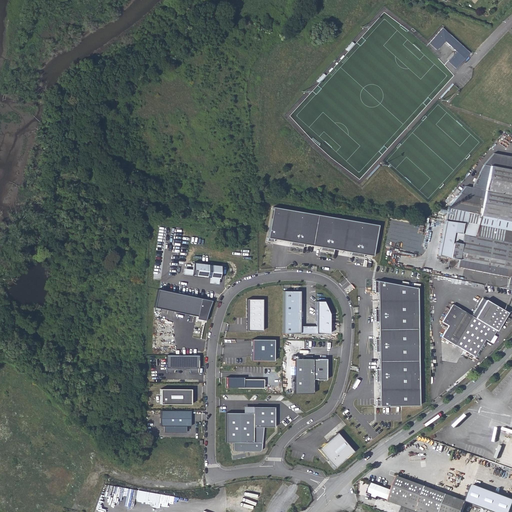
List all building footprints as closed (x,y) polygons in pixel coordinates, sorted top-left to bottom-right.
[(442,28),(429,44),(436,51),(444,42),(456,53),(448,62),(455,69),(470,53),(442,28)] [(511,156),(495,154),(491,156),(484,193),(480,192),(479,198),(459,194),(447,206),(445,219),(465,222),(463,234),(461,244),(452,242),(448,264),(457,266),(458,259),(511,269),(511,156)] [(273,209),(268,239),(372,257),(378,227),(273,209)] [(454,232),(452,242),(461,244),(463,234),(454,232)] [(511,269),(458,259),(457,266),(511,276),(511,269)] [(222,266),(194,263),(192,275),(221,279),(222,266)] [(417,290),(378,283),(380,407),(418,406),(417,290)] [(212,301),(159,290),(155,307),(198,317),(198,319),(207,322),(212,301)] [(299,291),(283,291),(283,333),(329,334),(329,314),(323,301),(316,300),(315,325),(299,325),(299,291)] [(500,323),(507,313),(486,300),(483,298),(472,316),(452,304),(442,322),(448,325),(442,337),(473,355),(484,338),(488,340),(495,329),(496,330),(500,323)] [(263,300),(249,300),(248,331),(263,331),(263,300)] [(274,339),(252,339),(251,360),(273,360),(274,339)] [(198,354),(166,354),(165,367),(166,372),(170,372),(174,372),(174,370),(174,367),(190,367),(190,370),(190,372),(198,372),(198,367),(198,354)] [(327,359),(295,359),(295,394),(314,393),(314,380),(327,380),(327,359)] [(244,378),(227,378),(227,388),(264,388),(264,380),(244,380),(244,378)] [(191,389),(160,389),(160,404),(190,404),(191,389)] [(275,408),(255,408),(255,414),(227,414),(227,444),(234,444),(234,450),(236,451),(259,452),(262,449),(264,428),(275,428),(275,408)] [(191,411),(162,411),(162,426),(164,426),(164,433),(187,433),(187,426),(191,426),(191,411)] [(337,432),(318,449),(334,468),(353,451),(337,432)] [(440,511),(447,495),(398,476),(392,490),(371,482),(367,493),(371,494),(370,497),(376,499),(377,496),(378,497),(403,506),(400,511),(440,511)] [(157,502),(158,493),(149,492),(148,501),(157,502)] [(440,511),(461,511),(465,502),(447,495),(440,511)]
